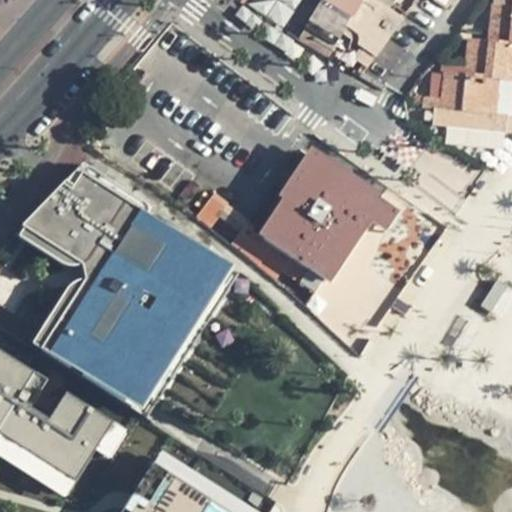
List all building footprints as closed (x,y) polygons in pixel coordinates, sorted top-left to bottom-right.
[(279,0),(309,16),(301,31),(339,51),(354,24),(365,29),(384,0),(433,0),(434,1),(434,0),(279,0)] [(468,41),(465,75),(511,86),(511,7),(492,4),(490,44),(468,41)] [(511,86),(465,75),(445,75),(442,101),(434,99),(434,127),(506,135),(505,115),(511,115),(511,86)] [(325,139),(317,134),(304,150),(311,156),(325,139)] [(444,224),(322,145),(281,202),(286,206),(263,236),(215,192),(201,212),(214,223),(219,217),(236,230),(234,239),(280,278),(285,274),(315,295),(313,299),(333,315),(338,310),(342,314),(347,314),(356,302),(383,320),(444,224)] [(161,420),(249,278),(81,178),(29,234),(93,270),(96,287),(48,354),(84,374),(161,420)] [(497,313),(510,287),(495,280),(483,306),(497,313)] [(0,356),(0,441),(67,479),(111,427),(0,356)] [(255,511),(160,456),(125,511),(255,511)]
